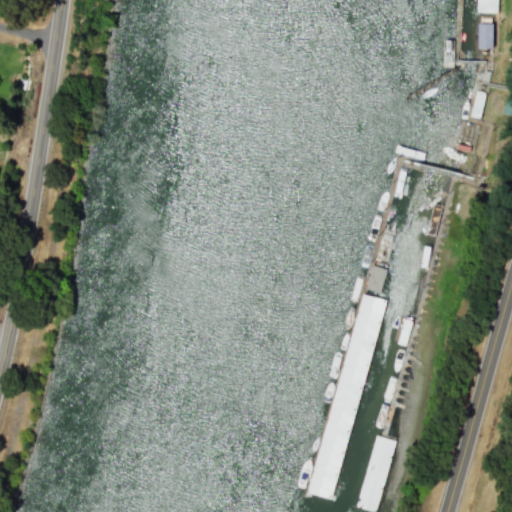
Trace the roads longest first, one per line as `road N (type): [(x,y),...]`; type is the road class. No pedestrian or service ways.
road 1 (secondary): [(0,384),(63,0)]
road 2 (primary): [(450,511),(511,285)]
